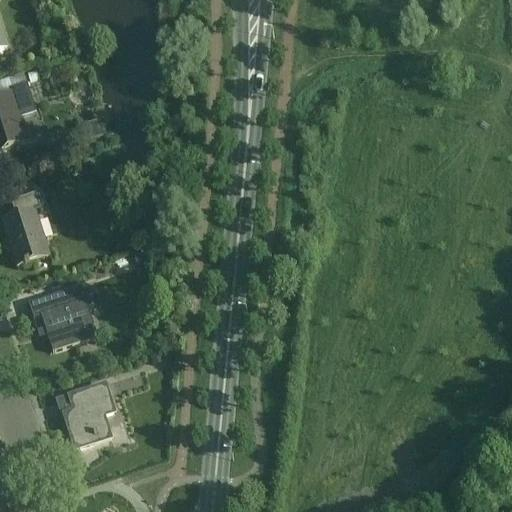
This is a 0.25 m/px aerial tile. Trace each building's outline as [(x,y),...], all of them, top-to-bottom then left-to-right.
[(12,96),(0,99),(0,157),(2,157),(1,154),(29,145),(20,116),(34,111),(27,88),(11,93),(12,96)] [(95,125),(90,127),(95,143),(100,141),(104,140),(98,124),(95,125)] [(0,183),(2,183),(8,202),(31,196),(22,164),(0,169),(0,183)] [(34,214),(43,211),(39,196),(11,205),(15,220),(2,224),(16,270),(49,260),(34,214)] [(147,253),(140,255),(144,266),(150,264),(147,253)] [(53,356),(98,342),(81,290),(28,307),(33,321),(41,319),(53,356)] [(160,357),(151,360),(153,368),(162,365),(160,357)] [(103,420),(113,417),(105,389),(75,399),(80,413),(64,418),(76,453),(110,442),(103,420)]
